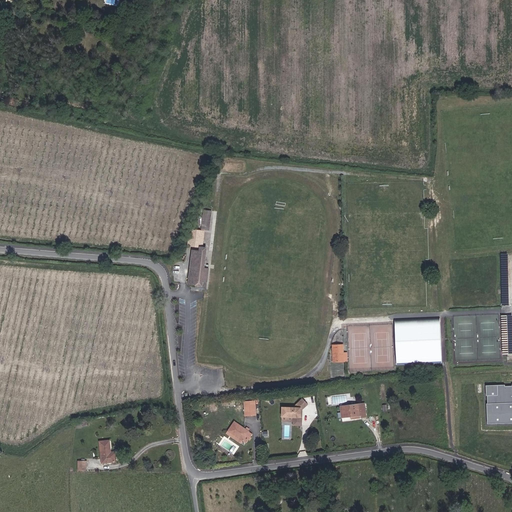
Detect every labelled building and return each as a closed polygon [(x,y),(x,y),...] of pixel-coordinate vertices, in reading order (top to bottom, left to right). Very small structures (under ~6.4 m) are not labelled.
[(209,230),(211,211),(204,210),(201,229),(209,230)] [(200,247),(201,231),(190,229),(188,246),(200,247)] [(206,268),(207,260),(205,260),(206,251),(199,251),(192,250),(188,284),(198,285),(198,286),(202,286),(202,282),(207,282),(207,280),(205,280),(206,274),(208,274),(209,268),(206,268)] [(396,319),(396,352),(444,353),(444,320),(396,319)] [(343,353),(343,350),(341,350),(341,348),(343,348),(343,345),(333,345),(333,362),(343,361),(343,353)] [(444,363),(444,354),(397,352),(397,361),(444,363)] [(301,417),(301,410),(303,410),(308,404),(302,399),(293,407),(282,407),(282,417),(293,417),(293,420),(302,420),(302,417),(301,417)] [(366,417),(364,403),(341,406),(342,418),(351,416),(361,415),(361,418),(366,417)] [(302,426),(302,420),(293,420),(293,417),(282,417),(282,421),(293,422),(293,425),(302,426)] [(236,420),(229,429),(244,441),(246,443),(253,434),(236,420)] [(241,444),(244,441),(229,429),(226,432),(241,444)] [(116,462),(115,452),(111,452),(110,440),(99,441),(102,463),(116,462)] [(86,470),(86,461),(85,461),(81,461),(78,461),(78,470),(86,470)]
